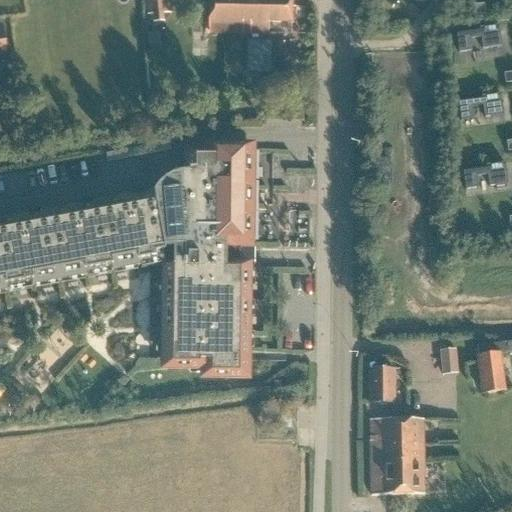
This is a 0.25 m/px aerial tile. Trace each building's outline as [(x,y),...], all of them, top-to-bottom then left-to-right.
[(144,0),(144,14),(167,15),(166,0),(144,0)] [(264,23),(290,24),(290,0),(208,0),(208,34),(264,35),(264,23)] [(483,6),(473,7),(474,16),(484,15),(483,6)] [(498,26),(455,31),(458,54),(471,52),(470,41),(480,40),(482,51),(500,49),(498,26)] [(158,34),(147,34),(148,53),(159,52),(158,34)] [(261,43),(249,45),(254,74),(265,72),(261,43)] [(499,95),(456,101),(459,124),(473,122),(471,111),(482,109),(483,121),(502,118),(499,95)] [(0,292),(0,288),(10,286),(10,290),(27,287),(26,283),(36,282),(37,285),(53,282),(52,278),(63,277),(63,280),(80,277),(79,274),(89,272),(90,276),(106,272),(105,269),(116,267),(116,271),(133,268),(132,264),(154,260),(153,255),(164,253),(163,251),(171,252),(171,270),(165,270),(164,346),(168,346),(168,367),(203,367),(203,376),(244,377),(245,334),(245,271),(238,270),(238,264),(250,264),(250,251),(238,251),(238,245),(247,245),(248,206),(253,206),(254,190),(248,190),(248,151),(203,151),(203,158),(187,157),(187,175),(178,175),(170,178),(164,182),(157,187),(152,194),(146,195),(145,192),(130,195),(131,198),(93,205),(92,202),(77,205),(78,208),(40,215),(39,212),(24,215),(25,218),(0,222),(0,292)] [(503,164),(461,171),(465,194),(478,191),(476,180),(487,178),(489,189),(507,186),(503,164)] [(511,341),(475,347),(476,358),(498,355),(507,354),(508,357),(511,356),(511,341)] [(457,375),(455,351),(439,352),(441,376),(457,375)] [(498,355),(476,358),(482,395),(504,392),(498,355)] [(368,405),(394,404),(393,371),(368,371),(368,405)] [(369,422),(370,496),(423,496),(422,421),(369,422)]
